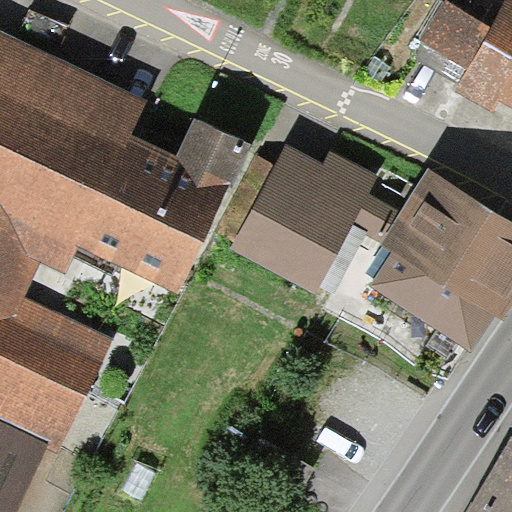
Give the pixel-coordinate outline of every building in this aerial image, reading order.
[(494,116),(502,105),(511,110),(511,0),(507,0),(494,31),(461,85),(454,94),(494,116)] [(461,85),(494,31),(448,3),(415,57),(461,85)] [(0,324),(16,320),(24,303),(40,265),(154,321),(166,296),(179,301),(255,147),(201,120),(177,168),(134,146),(151,111),(0,39),(0,324)] [(241,242),(236,252),(314,293),(350,226),(367,194),(375,178),(332,155),(325,168),(286,147),(277,164),(260,155),(219,231),(241,242)] [(350,226),(383,242),(379,248),(388,253),(367,287),(468,351),(491,315),(501,321),(511,302),(511,226),(426,172),(402,212),(367,194),(350,226)] [(0,324),(0,422),(48,445),(58,450),(110,344),(24,303),(16,320),(0,324)] [(0,511),(16,511),(48,445),(0,422),(0,511)] [(511,511),(511,436),(469,511),(511,511)] [(266,443),(250,477),(288,496),(304,462),(266,443)]
